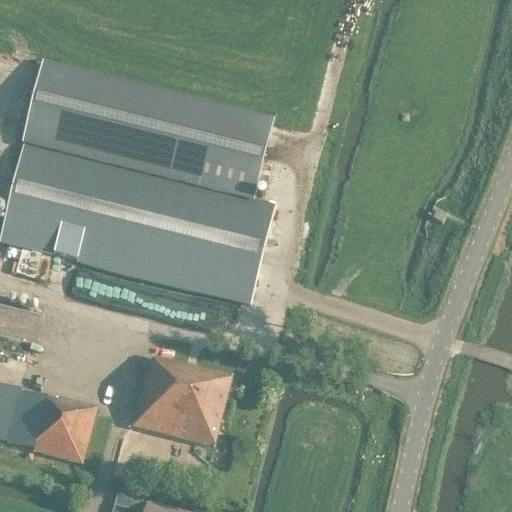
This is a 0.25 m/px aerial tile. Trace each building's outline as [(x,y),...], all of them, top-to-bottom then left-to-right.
[(272,126),(42,69),(0,237),(0,242),(54,255),(60,230),(84,237),(77,262),(250,305),(274,207),(253,202),(272,126)] [(436,225),(443,227),(447,218),(439,216),(436,225)] [(231,380),(152,359),(147,379),(145,379),(132,429),(214,450),(231,380)] [(21,393),(0,386),(0,443),(7,446),(21,393)] [(40,399),(21,393),(7,446),(26,451),(82,466),(96,410),(56,400),(55,403),(40,399)]
